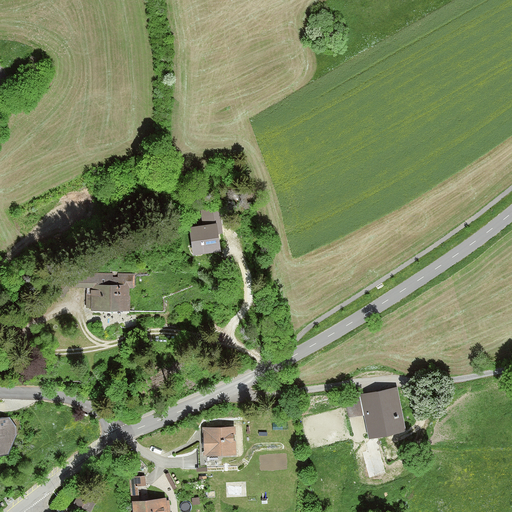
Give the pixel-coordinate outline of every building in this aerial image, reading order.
[(189,228),(193,255),(221,252),(219,235),(223,234),(219,208),(201,210),(203,226),(189,228)] [(70,288),(86,288),(86,308),(91,308),(91,311),(131,312),(131,295),(130,295),(130,289),(135,289),(135,274),(69,273),(55,292),(63,298),(70,288)] [(397,386),(361,393),(369,437),(405,430),(397,386)] [(0,456),(11,455),(21,435),(21,417),(0,419),(0,456)] [(235,425),(204,426),(205,454),(236,453),(235,425)] [(103,487),(87,478),(74,502),(90,510),(103,487)] [(167,511),(166,496),(132,499),(133,511),(167,511)]
